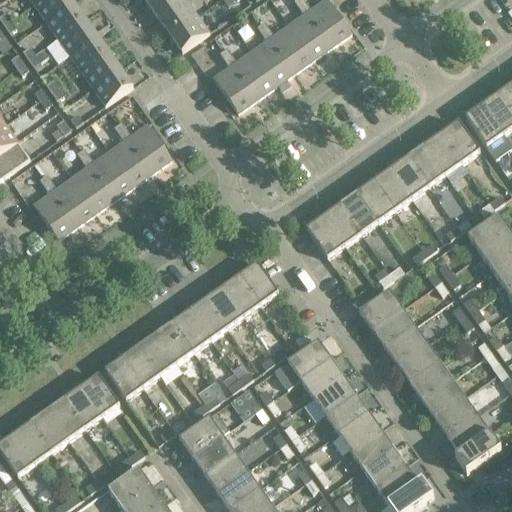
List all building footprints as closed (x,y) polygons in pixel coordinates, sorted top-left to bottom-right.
[(45,0),(28,0),(34,8),(45,0)] [(73,6),(69,0),(45,0),(34,8),(46,25),(73,6)] [(185,2),(183,0),(153,0),(146,5),(158,22),(185,2)] [(300,0),(294,5),(299,12),(306,6),(301,0),(300,0)] [(197,19),(185,2),(158,22),(170,38),(197,19)] [(327,2),(311,13),(307,16),(332,51),(352,37),(327,2)] [(85,23),(73,6),(46,25),(58,42),(85,23)] [(311,13),(306,6),(299,12),(304,19),(289,29),(313,64),(332,51),(307,16),(311,13)] [(6,17),(0,20),(0,23),(4,29),(11,24),(6,17)] [(209,37),(197,19),(170,38),(182,56),(209,37)] [(97,40),(85,23),(58,42),(70,59),(97,40)] [(17,32),(11,24),(4,29),(9,37),(17,32)] [(257,31),(262,38),(269,33),(264,26),(257,31)] [(313,64),(289,29),(274,40),(270,42),(295,77),(313,64)] [(274,40),(269,33),(262,38),(267,45),(252,55),(276,90),(295,77),(270,42),(274,40)] [(109,56),(97,40),(70,59),(81,76),(109,56)] [(30,50),(22,56),(28,63),(35,58),(30,50)] [(219,57),(224,64),(232,59),(227,52),(219,57)] [(276,90),(252,55),(237,66),(233,68),(258,103),(276,90)] [(121,73),(109,56),(81,76),(93,92),(121,73)] [(41,66),(35,58),(28,63),(33,71),(41,66)] [(23,67),(18,59),(10,64),(16,72),(23,67)] [(237,66),(232,59),(224,64),(229,71),(213,82),(238,117),(258,103),(233,68),(237,66)] [(29,74),(23,67),(16,72),(21,80),(29,74)] [(133,91),(121,73),(93,92),(106,110),(133,91)] [(53,84),(46,89),(52,97),(59,92),(53,84)] [(511,88),(499,97),(511,114),(511,88)] [(47,100),(41,92),(34,97),(39,105),(47,100)] [(64,99),(59,92),(52,97),(57,105),(64,99)] [(511,133),(511,114),(499,97),(483,109),(504,139),(511,133)] [(52,108),(47,100),(39,105),(45,113),(52,108)] [(504,139),(483,109),(465,121),(486,151),(504,139)] [(77,118),(70,123),(76,131),(83,126),(77,118)] [(71,134),(63,123),(56,129),(64,139),(71,134)] [(114,131),(119,138),(126,133),(121,126),(114,131)] [(459,126),(448,133),(441,138),(462,168),(480,156),(459,126)] [(0,157),(18,146),(6,129),(0,132),(0,157)] [(147,129),(131,140),(128,143),(152,178),(172,164),(147,129)] [(58,133),(52,137),(56,143),(62,139),(58,133)] [(131,140),(126,133),(119,138),(124,145),(109,156),(134,191),(152,178),(128,143),(131,140)] [(462,168),(441,138),(425,150),(446,180),(462,168)] [(0,184),(30,163),(18,146),(0,157),(0,184)] [(446,180),(425,150),(408,161),(429,192),(446,180)] [(77,158),(82,165),(89,159),(84,152),(77,158)] [(134,191),(109,156),(94,166),(90,169),(115,204),(134,191)] [(94,166),(89,159),(82,165),(87,172),(72,182),(96,217),(115,204),(90,169),(94,166)] [(429,192),(408,161),(391,173),(412,203),(429,192)] [(412,203),(391,173),(374,185),(395,215),(412,203)] [(39,184),(44,191),(52,186),(47,179),(39,184)] [(96,217),(72,182),(57,193),(53,195),(78,230),(96,217)] [(395,215),(374,185),(357,197),(379,227),(395,215)] [(57,193),(52,186),(44,191),(49,198),(33,209),(58,244),(78,230),(53,195),(57,193)] [(379,227),(357,197),(341,209),(362,239),(379,227)] [(500,200),(490,207),(494,214),(505,207),(500,200)] [(494,214),(490,207),(479,215),(484,221),(494,214)] [(362,239),(341,209),(324,220),(345,251),(362,239)] [(467,240),(480,258),(511,237),(498,218),(467,240)] [(345,251),(324,220),(306,233),(328,263),(345,251)] [(467,223),(456,231),(461,237),(471,230),(467,223)] [(461,237),(456,231),(446,238),(451,245),(461,237)] [(511,262),(511,238),(511,237),(480,258),(493,276),(511,262)] [(433,247),(423,254),(428,261),(438,254),(433,247)] [(428,261),(423,254),(413,262),(417,268),(428,261)] [(511,288),(511,262),(493,276),(505,294),(511,288)] [(279,297),(257,267),(240,280),(261,310),(279,297)] [(439,272),(446,283),(453,278),(446,268),(439,272)] [(400,271),(389,278),(394,284),(404,277),(400,271)] [(428,280),(435,291),(442,286),(434,276),(428,280)] [(394,284),(389,278),(379,285),(384,292),(394,284)] [(460,288),(453,278),(446,283),(454,293),(460,288)] [(261,310),(240,280),(223,291),(244,322),(261,310)] [(449,296),(442,286),(435,291),(442,301),(449,296)] [(244,322),(223,291),(207,303),(228,333),(244,322)] [(360,308),(370,301),(366,294),(355,302),(360,308)] [(359,316),(360,318),(372,335),(403,313),(390,295),(359,316)] [(228,333),(207,303),(190,315),(211,345),(228,333)] [(464,308),(471,318),(478,313),(471,303),(464,308)] [(453,316),(460,326),(467,321),(459,311),(453,316)] [(415,331),(403,313),(372,335),(384,352),(415,331)] [(485,324),(478,313),(471,318),(479,328),(485,324)] [(211,345),(190,315),(173,327),(194,357),(211,345)] [(474,332),(467,321),(460,326),(467,336),(474,332)] [(194,357),(173,327),(156,339),(177,369),(194,357)] [(427,348),(415,331),(384,352),(397,370),(427,348)] [(310,343),(306,336),(295,344),(300,350),(310,343)] [(177,369),(156,339),(139,351),(160,381),(177,369)] [(489,343),(496,354),(503,349),(496,339),(489,343)] [(288,367),(301,385),(331,363),(318,345),(288,367)] [(478,351),(485,362),(492,357),(484,347),(478,351)] [(440,367),(427,348),(397,370),(410,388),(440,367)] [(510,359),(503,349),(496,354),(504,364),(510,359)] [(160,381),(139,351),(123,362),(144,392),(160,381)] [(282,353),(272,360),(276,367),(287,360),(282,353)] [(499,367),(492,357),(485,362),(492,372),(499,367)] [(276,367),(272,360),(261,368),(266,374),(276,367)] [(144,392),(123,362),(105,375),(126,405),(144,392)] [(344,381),(331,363),(301,385),(313,403),(344,381)] [(453,384),(440,367),(410,388),(422,406),(453,384)] [(249,377),(238,384),(243,390),(253,383),(249,377)] [(120,409),(99,379),(81,392),(102,422),(120,409)] [(356,399),(344,381),(313,403),(325,420),(356,399)] [(503,387),(510,397),(511,395),(511,385),(509,382),(503,387)] [(243,390),(238,384),(228,391),(233,398),(243,390)] [(465,402),(453,384),(422,406),(434,424),(465,402)] [(102,422),(81,392),(64,403),(85,434),(102,422)] [(266,394),(259,399),(266,409),(273,404),(266,394)] [(369,417),(356,399),(325,420),(338,439),(369,417)] [(215,400),(205,408),(209,414),(220,407),(215,400)] [(262,412),(255,402),(248,406),(255,417),(262,412)] [(478,420),(465,402),(434,424),(447,441),(478,420)] [(85,434),(64,403),(48,415),(69,445),(85,434)] [(280,415),(273,404),(266,409),(274,419),(280,415)] [(209,414),(205,408),(194,415),(199,422),(209,414)] [(269,422),(262,412),(255,417),(263,427),(269,422)] [(69,445),(48,415),(31,427),(52,457),(69,445)] [(381,434),(369,417),(338,439),(351,456),(381,434)] [(490,437),(478,420),(447,441),(459,458),(459,459),(490,437)] [(179,443),(180,445),(192,461),(223,440),(210,422),(179,443)] [(182,424),(171,431),(176,438),(186,431),(182,424)] [(52,457),(31,427),(14,439),(35,469),(52,457)] [(291,429),(284,434),(291,444),(298,440),(291,429)] [(176,438),(171,431),(161,439),(166,445),(176,438)] [(394,452),(381,434),(351,456),(363,474),(394,452)] [(287,448),(280,437),(273,442),(281,453),(287,448)] [(501,453),(490,437),(459,459),(459,458),(455,461),(466,477),(501,453)] [(35,469),(14,439),(0,448),(0,455),(18,481),(35,469)] [(235,458),(223,440),(192,461),(204,479),(235,458)] [(305,450),(298,440),(291,444),(298,455),(305,450)] [(294,458),(287,448),(281,453),(288,462),(294,458)] [(406,470),(394,452),(363,474),(376,491),(406,470)] [(140,453),(130,461),(134,467),(145,460),(140,453)] [(248,475),(235,458),(204,479),(217,497),(248,475)] [(134,467),(130,461),(119,468),(124,475),(134,467)] [(316,465),(309,470),(316,480),(323,476),(316,465)] [(418,487),(406,470),(376,491),(388,509),(419,487),(418,487)] [(11,482),(4,472),(0,474),(0,480),(5,487),(11,482)] [(108,493),(121,511),(151,490),(139,472),(108,493)] [(312,483),(305,473),(298,478),(306,488),(312,483)] [(234,511),(260,493),(248,475),(217,497),(227,511),(234,511)] [(330,486),(323,476),(316,480),(324,491),(330,486)] [(107,477),(96,484),(101,491),(111,484),(107,477)] [(320,494),(312,483),(306,488),(313,498),(320,494)] [(101,491),(96,484),(86,492),(91,498),(101,491)] [(422,484),(418,487),(419,487),(388,509),(390,511),(417,511),(434,500),(422,484)] [(157,511),(164,508),(151,490),(121,511),(157,511)] [(271,511),(273,511),(260,493),(234,511),(271,511)] [(14,500),(21,510),(28,505),(20,495),(14,500)] [(76,498),(66,506),(70,511),(71,511),(81,505),(76,498)] [(341,501),(334,505),(338,511),(346,511),(348,511),(341,501)]
